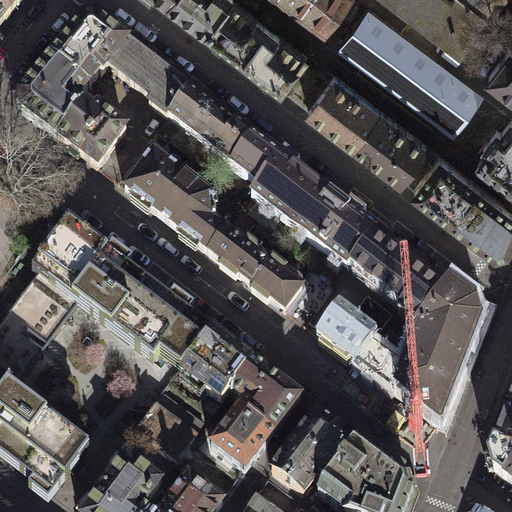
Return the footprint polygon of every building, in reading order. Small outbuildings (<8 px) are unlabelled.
[(18,0),(0,0),(0,24),(17,2),(18,0)] [(166,0),(183,13),(242,58),(296,99),(330,125),(373,158),(400,179),(427,145),(334,75),(330,80),(318,71),(303,59),(306,55),(234,0),(166,0)] [(285,0),(326,30),(348,0),(285,0)] [(388,0),(460,54),(471,39),(488,18),(464,0),(451,0),(451,1),(450,0),(388,0)] [(464,0),(488,18),(501,0),(464,0)] [(478,95),(369,13),(344,46),(393,84),(453,129),(478,95)] [(18,97),(18,114),(45,133),(76,156),(91,173),(122,134),(80,101),(105,71),(256,190),(250,198),(417,327),(402,370),(390,398),(432,427),(475,324),(470,309),(423,274),(348,217),(210,111),(141,59),(115,38),(94,23),(78,22),(18,97)] [(511,48),(510,48),(500,62),(488,76),(511,94),(511,48)] [(483,156),(478,162),(511,188),(511,120),(501,133),(497,129),(478,152),(483,156)] [(175,174),(150,155),(121,192),(244,288),(281,315),(305,284),(247,241),(241,249),(208,225),(209,201),(175,174)] [(511,238),(511,210),(440,155),(414,190),(496,252),(508,249),(511,238)] [(207,333),(57,221),(45,238),(53,243),(29,275),(34,279),(75,309),(151,366),(156,358),(177,374),(207,333)] [(75,309),(34,279),(0,324),(0,387),(10,395),(75,309)] [(389,318),(366,300),(355,314),(378,332),(389,318)] [(362,332),(336,312),(315,341),(390,398),(402,370),(368,345),(372,340),(362,332)] [(248,365),(207,333),(177,374),(218,405),(226,394),(248,365)] [(297,401),(248,365),(226,394),(240,405),(236,411),(270,437),(273,432),(297,401)] [(0,387),(0,460),(51,499),(86,452),(10,395),(0,387)] [(511,403),(490,459),(495,477),(511,489),(511,403)] [(192,438),(151,408),(131,434),(171,465),(192,438)] [(270,437),(236,411),(207,449),(241,475),(263,446),(270,437)] [(402,511),(409,495),(406,484),(368,456),(313,416),(269,476),(292,492),(300,498),(314,484),(322,490),(314,498),(332,511),(402,511)] [(157,485),(123,460),(84,511),(214,511),(219,505),(184,480),(159,511),(142,511),(139,509),(157,485)] [(269,511),(252,499),(243,511),(269,511)]
